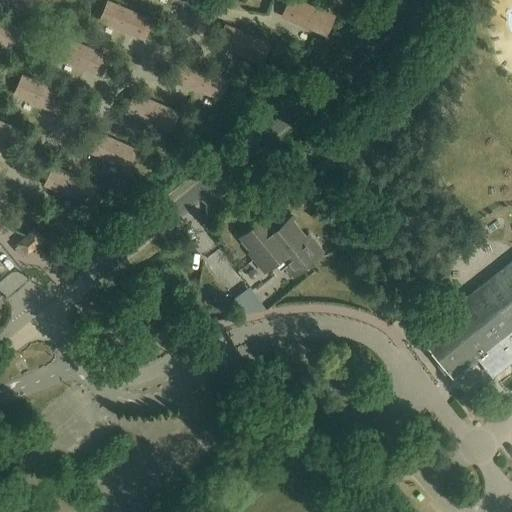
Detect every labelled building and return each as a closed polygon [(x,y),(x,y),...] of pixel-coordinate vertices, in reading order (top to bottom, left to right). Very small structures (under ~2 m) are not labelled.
[(283,19),(325,37),(333,19),(290,1),(283,19)] [(101,21),(143,39),(151,22),(108,4),(101,21)] [(0,41),(10,46),(17,28),(0,20),(0,41)] [(216,45),(259,63),(266,46),(224,27),(216,45)] [(58,57),(100,76),(108,58),(65,40),(58,57)] [(174,82),(217,100),(224,83),(182,64),(174,82)] [(15,94),(57,112),(65,95),(22,76),(15,94)] [(126,114),(168,132),(176,115),(133,97),(126,114)] [(0,144),(9,148),(16,130),(0,123),(0,144)] [(86,151),(128,169),(136,151),(93,133),(86,151)] [(46,186),(88,204),(96,186),(53,168),(46,186)] [(289,168),(282,173),(290,183),(297,178),(289,168)] [(32,228),(41,216),(26,205),(18,217),(32,228)] [(291,216),(272,232),(261,219),(240,237),(256,257),(254,259),(265,272),(280,259),(294,276),(321,252),(291,216)] [(327,220),(316,225),(324,243),(335,238),(327,220)] [(24,236),(18,242),(27,253),(35,246),(43,239),(34,228),(24,236)] [(511,264),(419,339),(431,353),(451,379),(477,359),(492,378),(511,361),(511,264)] [(50,379),(33,384),(36,395),(53,390),(50,379)] [(118,393),(116,402),(135,407),(138,398),(118,393)]
